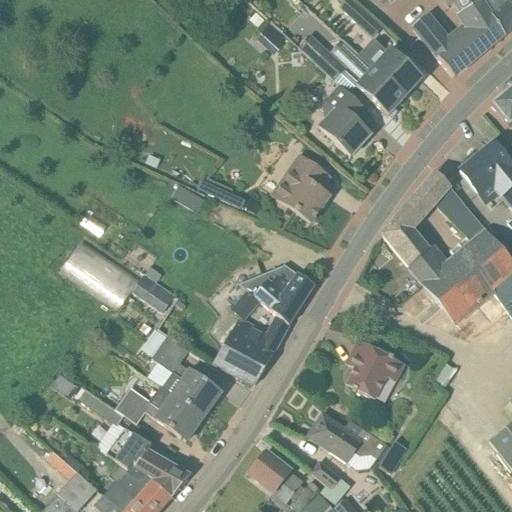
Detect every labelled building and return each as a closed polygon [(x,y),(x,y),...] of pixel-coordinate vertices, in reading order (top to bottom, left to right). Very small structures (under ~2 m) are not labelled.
[(503,39),(478,0),(442,0),(447,8),(453,4),(472,34),(451,51),(424,19),(411,29),(452,81),(503,39)] [(485,0),(481,3),(503,39),(511,31),(511,12),(503,0),(485,0)] [(354,24),(364,14),(349,1),(339,11),(354,24)] [(283,47),(279,43),(272,37),(263,48),(269,54),(273,57),(283,47)] [(372,70),(373,70),(341,41),(328,55),(308,37),(296,50),(333,85),(344,73),(358,86),(355,89),(387,119),(405,100),(372,70)] [(389,52),(373,70),(372,70),(405,100),(422,82),(389,52)] [(325,104),(326,122),(318,131),(350,160),(371,137),(360,128),(370,117),(339,89),(325,104)] [(511,90),(491,107),(508,128),(511,124),(511,90)] [(490,186),(511,212),(511,168),(494,146),(459,175),(477,197),(490,186)] [(272,198),(310,225),(328,199),(319,193),(328,180),(298,159),(272,198)] [(447,187),(435,175),(414,199),(427,210),(432,204),(447,187)] [(454,196),(440,212),(473,246),(486,236),(454,196)] [(439,286),(449,278),(443,271),(444,270),(428,250),(424,253),(407,232),(415,223),(404,210),(381,237),(423,288),(434,279),(439,286)] [(452,280),(468,267),(502,311),(500,312),(511,326),(511,399),(509,402),(511,406),(511,267),(486,236),(444,270),(443,271),(449,278),(449,277),(452,280)] [(213,365),(254,387),(272,357),(288,328),(314,289),(297,277),(296,277),(284,267),(283,269),(239,286),(248,293),(231,312),(242,322),(230,335),(213,365)] [(492,324),(500,312),(502,311),(468,267),(452,280),(449,277),(449,278),(439,286),(434,279),(423,288),(453,325),(476,306),(492,324)] [(161,277),(149,269),(143,277),(155,285),(161,277)] [(171,300),(141,280),(131,295),(160,316),(171,300)] [(178,303),(175,308),(182,313),(185,308),(178,303)] [(184,387),(175,400),(203,420),(213,406),(208,402),(215,392),(178,366),(187,354),(165,339),(150,360),(182,383),(181,385),(184,387)] [(356,344),(345,366),(354,371),(345,388),(352,391),(351,393),(356,395),(356,393),(373,402),(385,380),(394,384),(403,369),(392,362),(393,360),(389,358),(388,360),(356,344)] [(203,420),(175,400),(158,388),(148,403),(129,390),(113,413),(122,419),(134,427),(143,415),(180,441),(188,431),(192,434),(203,420)] [(80,390),(73,400),(112,427),(115,429),(117,426),(122,419),(113,413),(80,390)] [(511,418),(488,437),(511,466),(511,418)] [(369,457),(376,461),(385,448),(363,432),(350,423),(345,431),(336,425),(335,428),(322,420),(310,438),(330,452),(329,455),(346,466),(354,454),(358,458),(369,457)] [(105,457),(126,472),(127,473),(130,468),(132,465),(154,483),(154,482),(172,498),(189,479),(147,454),(150,448),(124,432),(105,457)] [(385,448),(376,461),(380,464),(377,470),(389,477),(405,451),(393,443),(388,450),(385,448)] [(73,511),(78,511),(96,492),(51,453),(44,461),(69,483),(57,497),(73,511)] [(289,500),(292,503),(293,504),(304,491),(300,488),(302,484),(264,455),(248,476),(272,495),(268,500),(281,510),(289,500)] [(68,456),(62,463),(77,476),(83,468),(68,456)] [(309,474),(329,491),(338,481),(317,464),(309,474)] [(136,502),(115,485),(103,497),(120,511),(159,511),(172,498),(154,482),(154,483),(132,465),(130,468),(150,483),(136,502)] [(310,483),(304,491),(293,504),(292,503),(288,507),(287,508),(291,511),(300,511),(320,491),(312,484),(310,483)] [(120,511),(103,497),(92,508),(95,511),(120,511)] [(317,497),(301,511),(331,511),(328,509),(317,497)] [(351,511),(344,503),(331,511),(351,511)]
